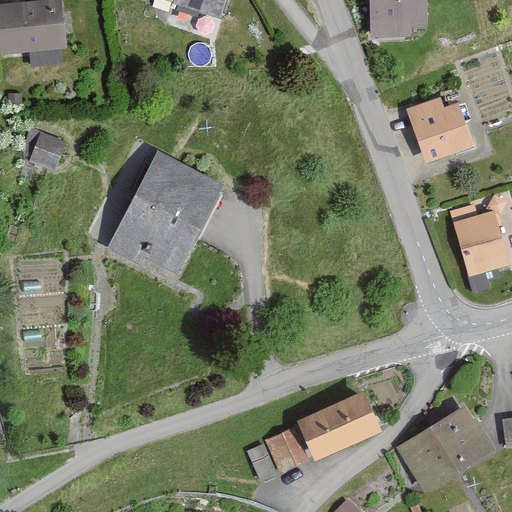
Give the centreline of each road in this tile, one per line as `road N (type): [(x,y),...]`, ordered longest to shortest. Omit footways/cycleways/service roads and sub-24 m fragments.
road 1 (unclassified): [(426,342),(118,443),(2,511)]
road 2 (residential): [(457,323),(436,295),(323,0)]
road 3 (residential): [(307,511),(385,444),(423,390),(426,342)]
